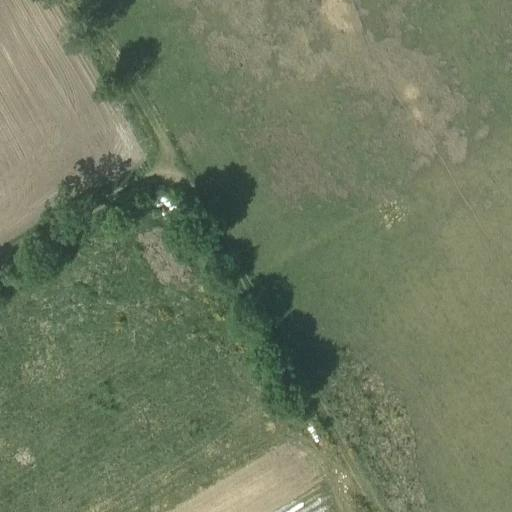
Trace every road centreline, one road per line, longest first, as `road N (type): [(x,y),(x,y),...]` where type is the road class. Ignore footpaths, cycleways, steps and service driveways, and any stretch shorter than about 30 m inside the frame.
road 1 (track): [(374,511),(171,167)]
road 2 (track): [(171,167),(73,0)]
road 3 (track): [(171,167),(0,251)]
